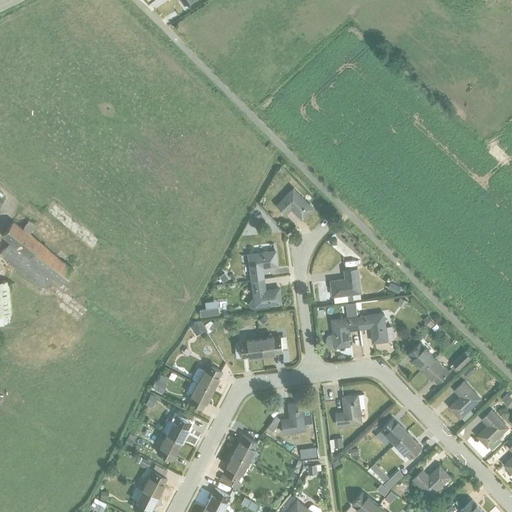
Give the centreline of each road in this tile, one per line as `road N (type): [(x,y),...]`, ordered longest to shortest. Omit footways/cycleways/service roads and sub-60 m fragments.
road 1 (residential): [(511,503),(377,364),(313,371)]
road 2 (residential): [(313,371),(240,383),(172,511)]
road 3 (residential): [(313,371),(301,250),(332,219)]
